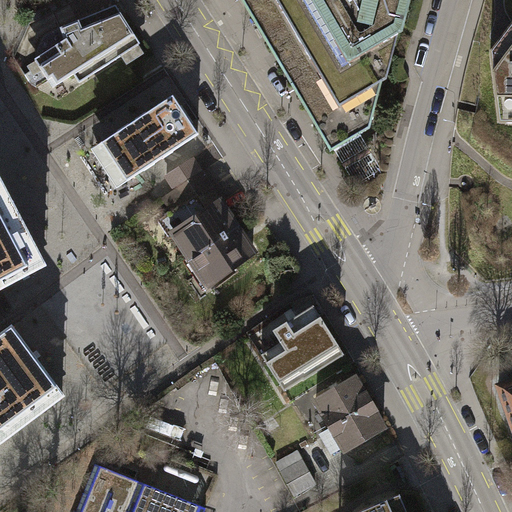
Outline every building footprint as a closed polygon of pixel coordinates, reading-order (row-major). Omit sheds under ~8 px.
[(241,0),(331,151),(371,128),(383,81),(387,78),(399,33),(404,31),(411,0),(241,0)] [(34,60),(53,88),(74,75),(79,83),(140,44),(116,6),(60,29),(65,41),(34,60)] [(511,21),(489,51),(498,124),(511,123),(511,21)] [(174,97),(102,143),(127,181),(198,135),(174,97)] [(210,187),(200,173),(176,189),(186,204),(210,187)] [(0,288),(10,283),(8,278),(26,268),(28,274),(44,265),(0,181),(0,288)] [(191,258),(237,228),(220,204),(221,203),(210,187),(186,204),(159,221),(170,237),(175,234),(191,257),(191,258)] [(237,228),(191,258),(191,257),(186,261),(196,276),(201,273),(210,286),(253,253),(237,228)] [(69,316),(97,298),(87,283),(59,302),(69,316)] [(314,306),(273,331),(280,343),(261,355),(284,391),(303,379),(304,380),(344,355),(314,306)] [(0,442),(63,396),(36,360),(27,367),(13,348),(23,342),(12,328),(0,336),(0,442)] [(511,377),(494,384),(511,433),(511,432),(511,377)] [(357,379),(316,402),(344,450),(384,426),(375,410),(366,394),(357,379)] [(297,451),(276,463),(294,494),(315,482),(297,451)] [(204,511),(206,508),(95,463),(75,511),(204,511)] [(407,511),(400,494),(396,495),(356,511),(407,511)]
